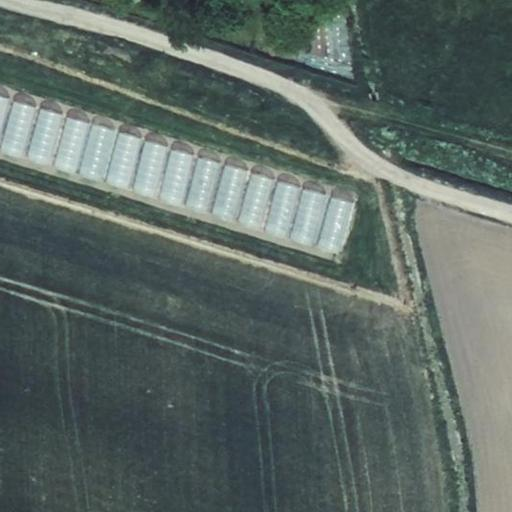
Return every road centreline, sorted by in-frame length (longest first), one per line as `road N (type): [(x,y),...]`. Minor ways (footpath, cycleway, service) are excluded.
road 1 (track): [(11,0),(286,85)]
road 2 (track): [(286,85),(364,158),(511,214)]
road 3 (track): [(286,85),(511,152)]
